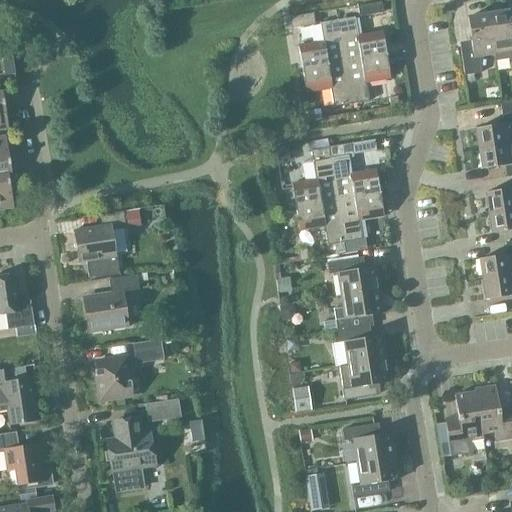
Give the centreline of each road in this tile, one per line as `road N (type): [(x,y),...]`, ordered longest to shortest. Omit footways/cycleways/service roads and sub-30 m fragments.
road 1 (residential): [(428,367),(399,199),(427,107),(409,0)]
road 2 (residential): [(85,509),(38,241)]
road 3 (residential): [(38,241),(48,208),(34,96)]
road 4 (residential): [(433,511),(417,393),(428,367)]
